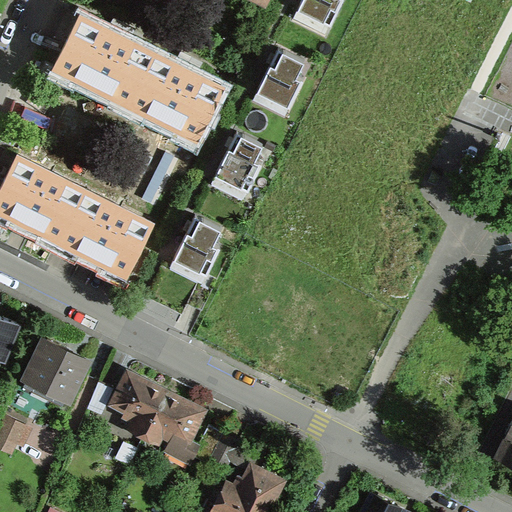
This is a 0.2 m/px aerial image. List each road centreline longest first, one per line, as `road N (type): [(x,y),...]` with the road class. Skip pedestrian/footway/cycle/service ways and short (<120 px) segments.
road 1 (residential): [(0,259),(344,434)]
road 2 (residential): [(344,434),(494,511)]
